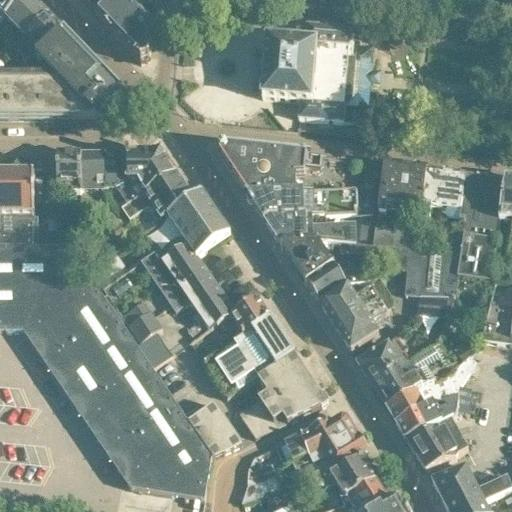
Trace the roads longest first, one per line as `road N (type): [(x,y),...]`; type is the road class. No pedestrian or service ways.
road 1 (residential): [(511,168),(179,130)]
road 2 (unclassified): [(179,130),(360,406)]
road 3 (unclassified): [(286,0),(511,16)]
road 4 (unclassified): [(360,406),(241,457),(232,465),(223,511)]
road 5 (residential): [(0,142),(105,137),(154,102)]
road 6 (residential): [(154,102),(51,0)]
road 7 (unclassified): [(360,406),(422,511)]
